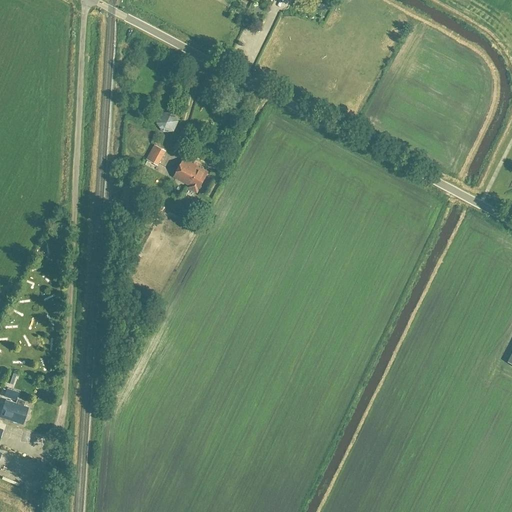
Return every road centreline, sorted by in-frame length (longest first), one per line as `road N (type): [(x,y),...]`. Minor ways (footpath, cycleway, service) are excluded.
road 1 (unclassified): [(87,0),(63,440)]
road 2 (unclassified): [(435,177),(92,0)]
